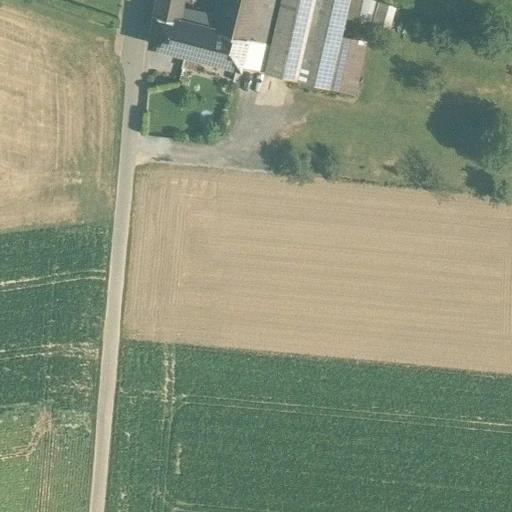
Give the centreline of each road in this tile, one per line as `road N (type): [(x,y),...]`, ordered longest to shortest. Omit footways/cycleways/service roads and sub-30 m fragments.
road 1 (track): [(95,511),(127,161)]
road 2 (residential): [(141,0),(128,144)]
road 3 (residential): [(128,144),(0,137)]
